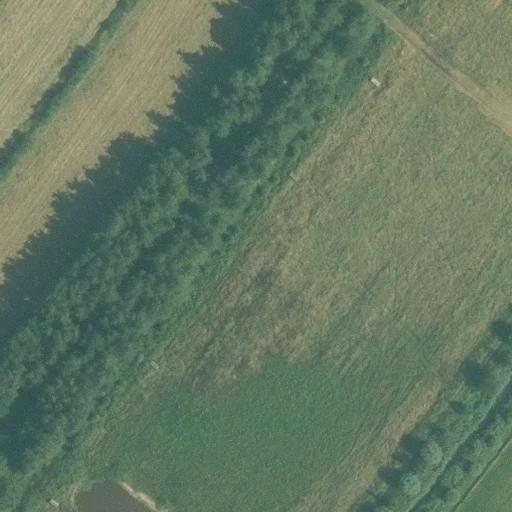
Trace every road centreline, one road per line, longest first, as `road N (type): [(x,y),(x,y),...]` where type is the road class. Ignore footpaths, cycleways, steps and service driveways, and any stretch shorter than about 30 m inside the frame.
road 1 (track): [(362,0),(0,443)]
road 2 (track): [(511,310),(360,511)]
